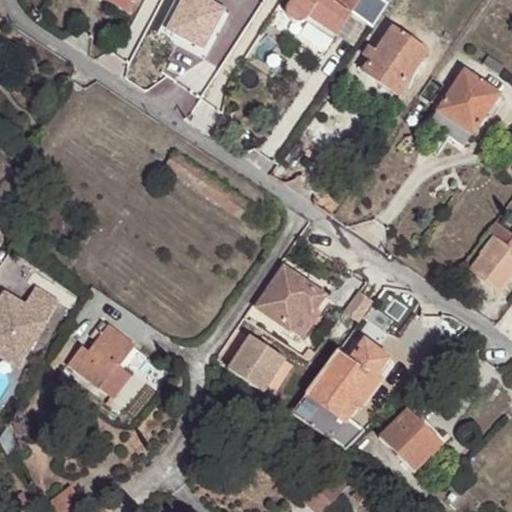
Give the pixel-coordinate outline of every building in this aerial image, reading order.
[(120,0),(116,7),(130,15),(135,7),(122,0),(120,0)] [(336,37),(359,0),(294,0),(290,7),(288,9),(287,11),(287,13),(287,16),(289,18),(290,20),(292,22),(294,23),(295,23),(297,24),(298,24),(299,24),(300,24),(301,24),(303,24),(303,23),(304,22),(306,21),(307,20),(308,18),(336,37)] [(397,96),(427,53),(393,30),(375,55),(368,50),(365,56),(372,60),(363,73),(397,96)] [(483,65),(499,75),(504,67),(489,57),(483,65)] [(465,72),(438,112),(472,136),(499,96),(465,72)] [(429,125),(463,149),(472,136),(438,112),(429,125)] [(174,152),(165,166),(243,221),(253,207),(174,152)] [(493,239),(468,272),(499,296),(511,279),(511,235),(496,223),(487,234),(493,239)] [(284,269),(256,309),(290,332),(305,309),(313,314),(321,302),(324,297),(284,269)] [(24,306),(4,294),(0,300),(0,358),(18,369),(48,321),(59,303),(35,288),(24,306)] [(359,294),(344,314),(357,324),(372,304),(359,294)] [(305,309),(290,332),(302,340),(326,305),(321,302),(313,314),(305,309)] [(119,369),(135,347),(108,326),(88,352),(81,347),(67,367),(98,390),(117,366),(119,369)] [(247,338),(223,371),(261,395),(283,364),(247,338)] [(337,351),(290,414),(344,451),(364,432),(348,419),(358,407),(360,409),(381,381),(375,377),(388,360),(364,343),(351,361),(337,351)] [(375,377),(381,381),(394,364),(388,360),(375,377)] [(415,474),(443,446),(407,411),(378,439),(415,474)] [(312,511),(322,511),(350,485),(334,470),(302,502),(312,511)] [(25,511),(32,508),(24,494),(0,507),(0,508),(2,511),(25,511)]
